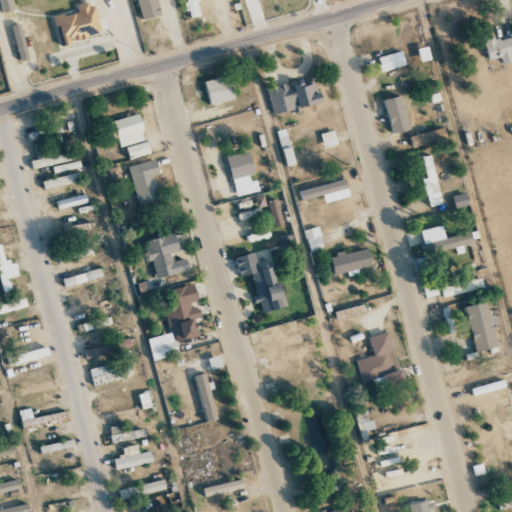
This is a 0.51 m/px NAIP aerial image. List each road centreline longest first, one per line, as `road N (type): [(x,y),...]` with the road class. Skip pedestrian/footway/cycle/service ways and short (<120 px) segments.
road 1 (residential): [(468,511),(332,17)]
road 2 (residential): [(284,511),(162,64)]
road 3 (secondary): [(393,0),(0,108)]
